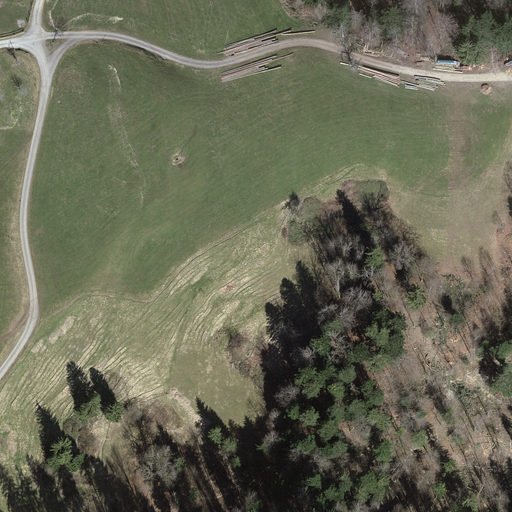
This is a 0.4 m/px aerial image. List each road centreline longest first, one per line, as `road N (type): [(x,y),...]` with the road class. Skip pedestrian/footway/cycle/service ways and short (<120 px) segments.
road 1 (track): [(36,36),(107,37),(207,68),(313,42),(442,76),(511,76)]
road 2 (track): [(0,373),(32,315),(18,214),(40,124),(45,69),(36,36)]
